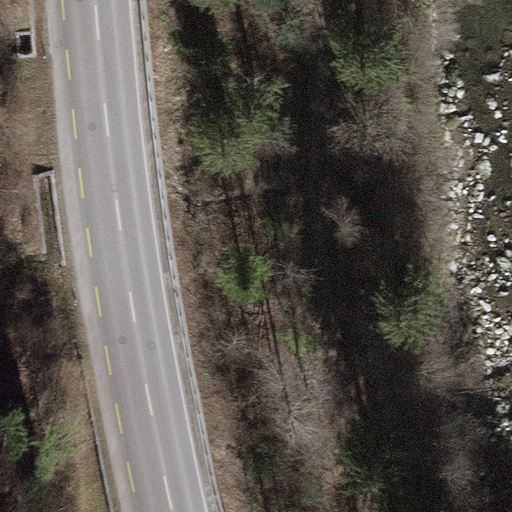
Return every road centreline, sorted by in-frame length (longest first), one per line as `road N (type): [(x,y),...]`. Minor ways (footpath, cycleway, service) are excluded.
road 1 (tertiary): [(168,511),(88,122),(80,0)]
road 2 (track): [(360,511),(313,196),(313,0)]
